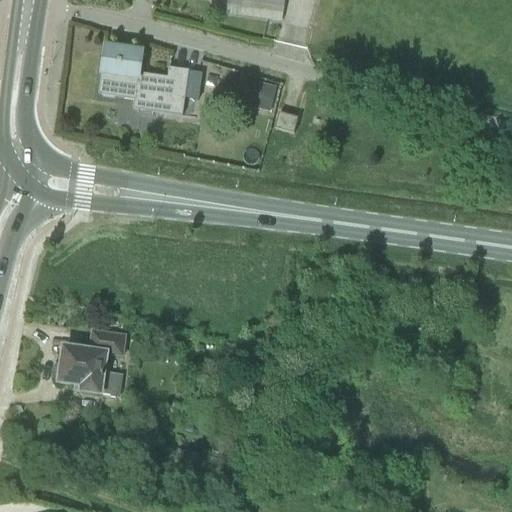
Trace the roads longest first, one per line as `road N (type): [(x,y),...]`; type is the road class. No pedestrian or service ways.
road 1 (unclassified): [(511,130),(31,0)]
road 2 (secondary): [(511,242),(59,187),(32,173)]
road 3 (secondary): [(32,173),(13,127),(29,0)]
road 4 (track): [(156,511),(0,459)]
